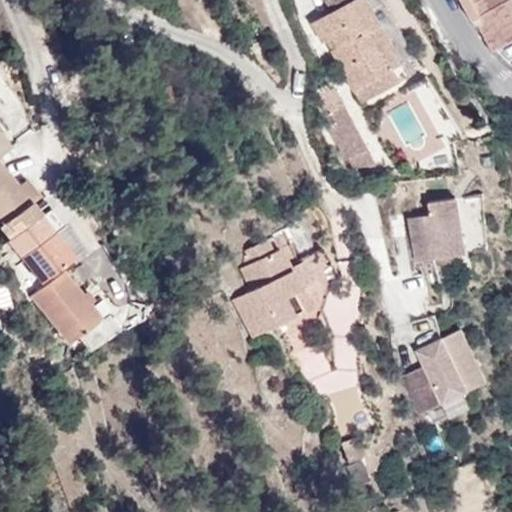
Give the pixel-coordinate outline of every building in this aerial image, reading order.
[(314,22),(325,42),(335,37),(341,47),(335,50),(357,89),(395,68),(401,80),(409,75),(367,0),(352,0),(350,2),(334,11),(314,22)] [(350,2),(348,0),(327,0),(334,11),(350,2)] [(511,0),(462,0),(477,27),(479,26),(492,52),(511,41),(511,0)] [(377,165),(336,88),(322,95),(341,129),(332,134),(351,169),(377,165)] [(0,132),(0,154),(10,146),(0,132)] [(0,161),(0,226),(10,239),(35,219),(26,208),(32,203),(18,184),(0,161)] [(18,184),(32,203),(42,196),(27,177),(18,184)] [(433,214),(410,217),(417,261),(465,254),(456,198),(431,202),(433,214)] [(45,210),(41,214),(54,231),(58,227),(45,210)] [(10,239),(8,240),(41,283),(74,257),(54,231),(41,214),(35,219),(10,239)] [(289,266),(279,248),(273,252),(267,239),(246,250),(241,269),(251,289),(232,299),(252,336),(310,307),(300,288),(289,266)] [(338,277),(322,247),(299,259),(300,260),(311,282),(315,289),(338,277)] [(311,282),(300,260),(289,266),(300,288),(311,282)] [(102,318),(63,270),(32,296),(71,344),(80,336),(92,350),(120,327),(108,313),(102,318)] [(488,381),(462,327),(416,350),(424,366),(406,374),(419,415),(424,412),(488,381)] [(431,427),(424,412),(419,415),(415,416),(423,431),(431,427)] [(354,438),(341,443),(348,463),(361,458),(354,438)]
